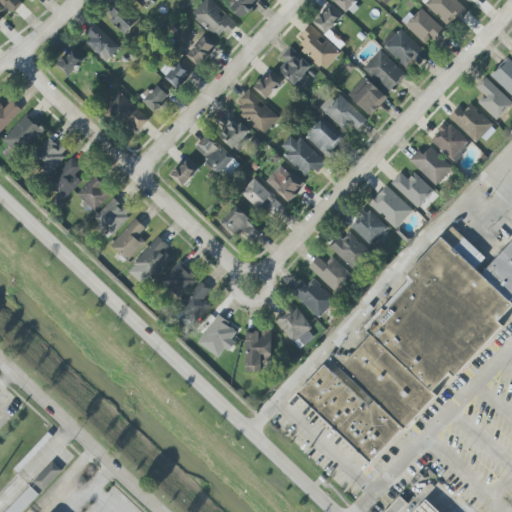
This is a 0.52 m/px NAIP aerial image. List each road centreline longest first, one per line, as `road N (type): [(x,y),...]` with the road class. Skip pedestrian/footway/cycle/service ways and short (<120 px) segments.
road 1 (secondary): [(345,511),(0,180)]
road 2 (residential): [(251,269),(271,265),(511,4)]
road 3 (residential): [(22,56),(231,266),(251,269)]
road 4 (residential): [(140,173),(301,0)]
road 5 (secondary): [(0,353),(172,511)]
